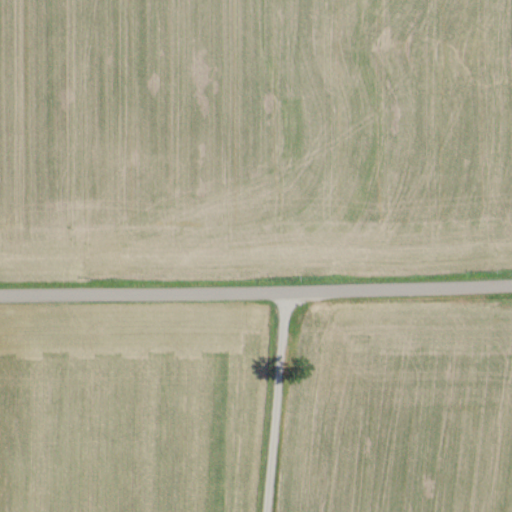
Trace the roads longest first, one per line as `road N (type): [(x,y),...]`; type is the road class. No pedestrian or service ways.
road 1 (residential): [(0,291),(511,283)]
road 2 (residential): [(267,511),(285,291)]
